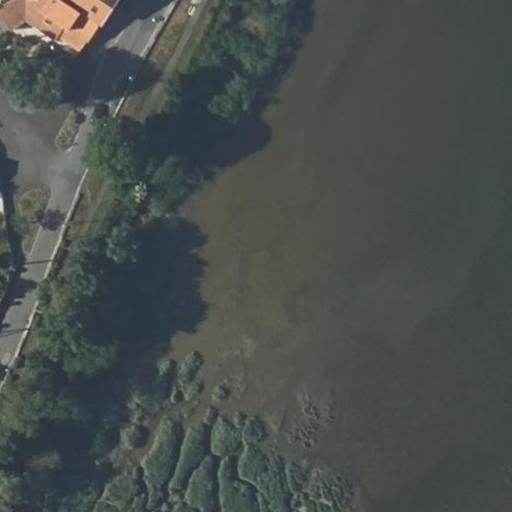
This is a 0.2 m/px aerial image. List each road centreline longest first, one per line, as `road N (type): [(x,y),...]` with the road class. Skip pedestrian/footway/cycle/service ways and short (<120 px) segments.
road 1 (tertiary): [(57,202),(102,92),(156,0)]
road 2 (tertiary): [(0,349),(57,202)]
